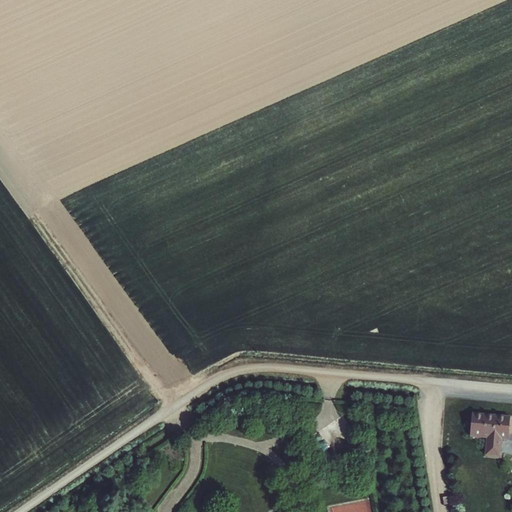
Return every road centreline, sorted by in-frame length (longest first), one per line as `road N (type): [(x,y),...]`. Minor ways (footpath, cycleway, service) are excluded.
road 1 (residential): [(16,511),(243,352),(330,372),(511,388)]
road 2 (track): [(330,372),(327,433),(256,446)]
road 3 (track): [(430,381),(443,511)]
